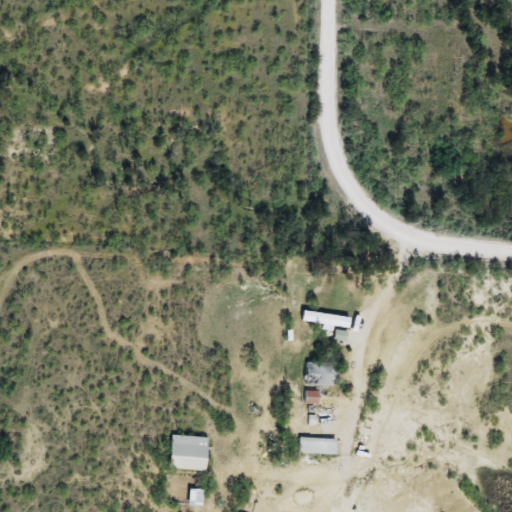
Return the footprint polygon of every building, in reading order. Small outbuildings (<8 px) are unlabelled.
[(416,111),(421,118),(443,104),(439,97),(416,111)] [(337,363),(306,363),(306,386),(337,386),(337,363)] [(207,438),(170,436),(168,469),(205,472),(207,438)] [(336,454),(336,439),(298,439),(298,454),(336,454)] [(202,506),(202,490),(188,490),(188,506),(202,506)]
